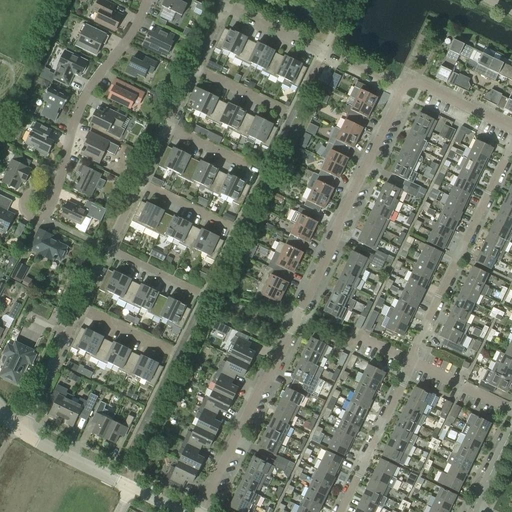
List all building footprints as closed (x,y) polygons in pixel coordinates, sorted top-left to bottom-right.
[(122,16),(113,12),(115,6),(102,0),(98,0),(94,10),(99,13),(95,21),(115,30),(122,16)] [(187,5),(177,0),(164,0),(162,7),(163,7),(159,16),(171,22),(176,13),(182,16),(187,5)] [(205,6),(198,3),(194,12),(200,15),(205,6)] [(105,45),(109,36),(83,24),(79,32),(82,34),(76,45),(96,55),(100,47),(97,45),(99,42),(105,45)] [(150,31),(142,46),(160,55),(162,52),(167,55),(173,43),(171,42),(174,36),(157,27),(154,33),(150,31)] [(224,50),(230,53),(239,34),(233,31),(232,32),(225,29),(225,28),(224,28),(215,48),(223,52),(224,50)] [(244,36),(239,34),(230,53),(235,55),(234,57),(242,61),(252,42),(244,38),(244,36)] [(454,39),(445,57),(456,63),(459,55),(468,59),(473,49),(454,39)] [(260,46),(252,42),(242,61),(250,65),(251,63),(257,66),(266,47),(261,44),(260,46)] [(262,71),(270,75),(279,55),(271,51),(272,49),(266,47),(257,66),(263,68),(262,71)] [(474,71),(484,76),(493,58),(473,49),(468,59),(477,64),(474,71)] [(85,64),(87,61),(65,51),(58,66),(53,78),(68,86),(68,85),(70,80),(71,80),(70,79),(73,73),(79,76),(81,74),(83,73),(86,67),(85,64)] [(287,59),(279,55),(270,75),(278,78),(279,76),(284,79),(294,60),(288,57),(287,59)] [(132,58),(125,73),(136,78),(137,74),(144,77),(147,71),(152,74),(157,63),(145,57),(143,63),(132,58)] [(451,72),(456,63),(445,57),(435,77),(454,86),(454,85),(459,88),(465,76),(460,74),(459,75),(451,72)] [(511,69),(511,67),(493,58),(484,76),(495,81),(498,74),(508,79),(511,69)] [(299,63),(294,60),(284,79),(282,85),(289,88),(291,85),(297,88),(307,68),(306,68),(298,64),(299,63)] [(222,68),(216,65),(214,71),(219,74),(222,68)] [(470,79),(465,76),(459,88),(465,90),(469,82),(470,79)] [(113,89),(109,98),(130,109),(135,98),(140,101),(144,93),(115,79),(111,88),(113,89)] [(49,83),(43,80),(41,85),(46,88),(49,83)] [(328,86),(335,90),(337,84),(330,81),(328,86)] [(250,82),(247,88),(253,90),(256,85),(250,82)] [(350,97),(355,99),(373,108),(377,98),(372,95),(374,90),(359,83),(357,88),(354,87),(350,97)] [(196,87),(186,108),(194,113),(195,110),(201,113),(210,94),(201,90),(201,88),(197,86),(196,87)] [(45,108),(44,107),(41,115),(55,121),(58,114),(57,113),(59,108),(62,109),(65,102),(66,103),(67,101),(66,101),(68,97),(49,88),(47,91),(46,91),(45,93),(46,93),(43,100),(48,102),(45,108)] [(321,89),(317,98),(323,101),(327,92),(321,89)] [(486,101),(491,103),(497,92),(492,89),(490,92),(486,101)] [(482,99),(486,101),(490,92),(486,94),(483,99),(482,99)] [(502,94),(497,92),(491,103),(496,106),(511,114),(511,92),(509,99),(501,95),(502,94)] [(158,102),(161,96),(155,93),(153,99),(158,102)] [(215,97),(210,94),(201,113),(206,116),(205,118),(213,122),(223,102),(215,98),(215,97)] [(343,112),(347,114),(360,120),(362,115),(368,118),(373,108),(355,99),(351,107),(349,106),(346,107),(343,112)] [(231,106),(223,102),(213,122),(221,126),(222,124),(228,126),(237,107),(231,104),(231,106)] [(106,107),(103,113),(96,110),(90,122),(108,131),(107,132),(120,138),(124,130),(120,128),(126,117),(106,107)] [(233,131),(241,135),(250,115),(242,111),(243,110),(237,107),(228,126),(234,129),(233,131)] [(431,132),(436,121),(421,113),(418,119),(415,121),(414,124),(431,132)] [(345,120),(340,130),(358,138),(363,128),(357,125),(360,120),(347,114),(345,119),(345,120)] [(258,119),(250,115),(241,135),(247,138),(245,141),(253,145),(255,139),(265,120),(259,118),(258,119)] [(177,125),(184,128),(186,122),(180,119),(177,125)] [(270,123),(265,120),(255,139),(261,142),(260,144),(268,148),(278,128),(277,128),(269,125),(270,123)] [(36,124),(33,129),(32,132),(31,132),(25,143),(38,149),(37,151),(46,156),(53,142),(46,139),(50,130),(36,124)] [(413,129),(410,134),(426,142),(431,132),(414,124),(413,127),(413,129)] [(193,132),(198,134),(201,128),(196,125),(193,132)] [(340,130),(335,127),(328,142),(329,143),(345,150),(347,146),(353,148),(358,138),(340,130)] [(450,127),(445,139),(450,141),(456,130),(450,127)] [(460,129),(454,141),(460,144),(465,134),(469,135),(471,131),(467,129),(465,132),(460,129)] [(115,155),(119,147),(89,132),(86,139),(88,140),(87,144),(86,144),(83,149),(81,151),(82,152),(81,154),(99,163),(105,150),(115,155)] [(422,152),(426,142),(410,134),(408,139),(406,141),(404,144),(422,152)] [(471,150),(489,158),(493,148),(483,143),(485,141),(478,138),(477,140),(476,140),(471,150)] [(308,143),(301,140),(299,146),(305,149),(308,143)] [(343,155),(345,150),(329,143),(326,148),(320,157),(326,160),(343,168),(348,158),(343,155)] [(401,154),(417,161),(421,163),(422,161),(422,159),(422,158),(421,157),(420,156),(422,152),(404,144),(404,146),(403,149),(401,154)] [(168,147),(167,146),(158,166),(166,170),(167,168),(173,171),(182,152),(176,149),(176,151),(168,147)] [(304,151),(298,148),(296,152),(295,154),(301,157),(304,151)] [(471,150),(467,159),(484,167),(489,158),(471,150)] [(455,153),(450,151),(446,157),(452,160),(455,153)] [(188,154),(182,152),(173,171),(178,173),(177,176),(186,179),(195,160),(187,156),(188,154)] [(28,167),(31,161),(15,154),(12,160),(11,159),(4,174),(5,174),(1,182),(7,185),(8,188),(11,187),(17,190),(21,182),(24,183),(31,169),(28,167)] [(397,160),(395,163),(412,171),(417,161),(401,154),(399,158),(397,160)] [(463,157),(459,166),(462,168),(480,176),(484,167),(467,159),(463,157)] [(204,162),(203,164),(195,160),(186,179),(194,183),(195,181),(200,184),(209,165),(204,162)] [(321,170),(318,175),(331,181),(333,176),(339,179),(343,168),(326,160),(321,170)] [(392,173),(405,180),(407,181),(410,182),(413,183),(417,174),(412,171),(395,163),(394,166),(394,168),(392,173)] [(75,183),(76,183),(73,188),(90,196),(101,175),(81,165),(78,172),(81,173),(77,181),(76,180),(75,183)] [(215,168),(209,165),(200,184),(206,187),(205,189),(213,193),(222,173),(214,169),(215,168)] [(462,168),(458,177),(475,185),(480,176),(462,168)] [(286,172),(284,177),(290,180),(293,174),(287,171),(286,172)] [(221,197),(222,194),(228,197),(237,178),(231,175),(231,177),(222,173),(213,193),(221,197)] [(316,180),(311,190),(329,199),(334,188),(328,186),(331,181),(318,175),(316,180)] [(458,177),(454,186),(471,195),(475,185),(458,177)] [(243,181),(237,178),(228,197),(233,200),(232,202),(241,206),(250,186),(242,182),(243,181)] [(410,182),(407,181),(405,180),(403,185),(407,187),(418,192),(421,187),(413,183),(410,182)] [(387,183),(384,188),(382,190),(381,193),(398,201),(403,191),(387,183)] [(466,204),(471,195),(454,186),(449,196),(466,204)] [(416,197),(418,192),(407,187),(405,192),(416,197)] [(306,201),(304,205),(316,211),(318,206),(324,209),(329,199),(311,190),(306,201)] [(380,195),(380,198),(377,203),(393,211),(398,201),(381,193),(380,195)] [(14,215),(7,212),(12,201),(0,194),(0,230),(5,233),(14,215)] [(449,196),(445,205),(462,213),(466,204),(449,196)] [(141,223),(147,226),(156,207),(150,204),(149,205),(141,202),(142,201),(141,201),(131,221),(140,225),(141,223)] [(68,202),(61,215),(80,224),(85,215),(92,218),(96,209),(85,204),(83,209),(68,202)] [(377,203),(375,208),(373,210),(371,212),(389,220),(393,211),(377,203)] [(511,218),(511,206),(504,203),(499,213),(511,218)] [(445,205),(440,214),(458,222),(462,213),(445,205)] [(161,209),(156,207),(147,226),(152,228),(151,231),(159,234),(169,215),(161,211),(161,209)] [(290,222),(295,224),(313,232),(318,222),(312,220),(314,215),(299,207),(297,212),(295,212),(290,222)] [(368,222),(384,230),(389,220),(371,212),(371,215),(370,218),(368,222)] [(511,218),(499,213),(494,222),(510,230),(511,224),(511,218)] [(453,231),(458,222),(440,214),(436,223),(453,231)] [(177,217),(177,219),(169,215),(159,234),(167,238),(168,236),(174,239),(183,220),(177,217)] [(189,222),(183,220),(174,239),(180,242),(178,244),(187,248),(196,228),(188,224),(189,222)] [(368,222),(366,227),(364,229),(362,231),(379,240),(384,230),(368,222)] [(489,232),(505,239),(505,240),(509,242),(511,236),(511,231),(509,230),(510,230),(494,222),(489,232)] [(436,223),(432,232),(449,241),(453,231),(436,223)] [(290,234),(287,239),(300,245),(302,240),(308,243),(313,232),(295,224),(290,234)] [(196,249),(201,252),(211,233),(205,230),(204,232),(196,228),(187,248),(195,251),(196,249)] [(67,247),(59,243),(51,239),(53,236),(38,229),(29,248),(39,253),(38,254),(52,261),(53,260),(55,260),(55,259),(60,261),(62,258),(64,258),(67,252),(66,250),(67,247)] [(358,242),(374,250),(379,240),(362,231),(361,234),(361,237),(358,242)] [(444,250),(449,241),(432,232),(427,242),(444,250)] [(505,240),(505,239),(489,232),(485,242),(500,249),(505,240)] [(216,236),(211,233),(201,252),(207,255),(206,257),(214,261),(224,241),(223,241),(215,237),(216,236)] [(409,237),(404,246),(410,249),(414,239),(409,237)] [(268,246),(276,248),(277,240),(270,238),(268,246)] [(275,251),(275,252),(298,263),(303,253),(297,250),(300,245),(287,239),(285,244),(285,245),(280,242),(279,242),(275,251)] [(485,242),(480,252),(495,259),(500,249),(485,242)] [(421,254),(438,262),(443,253),(426,245),(421,254)] [(376,251),(374,256),(385,261),(387,256),(376,251)] [(298,263),(275,252),(268,267),(285,275),(288,270),(293,273),(298,263)] [(381,270),(385,261),(374,256),(367,253),(365,257),(354,252),(351,257),(349,259),(348,261),(365,270),(368,263),(381,270)] [(490,269),(495,259),(480,252),(475,262),(490,269)] [(19,256),(13,253),(10,260),(16,263),(19,256)] [(421,254),(417,263),(434,272),(438,262),(421,254)] [(387,256),(385,261),(391,264),(394,258),(388,255),(387,256)] [(167,256),(165,261),(170,264),(173,259),(167,256)] [(346,267),(344,272),(360,279),(365,270),(348,261),(347,264),(346,267)] [(20,283),(28,268),(19,263),(10,278),(20,283)] [(412,273),(429,281),(434,272),(417,263),(412,273)] [(473,266),(468,277),(483,284),(488,274),(473,266)] [(268,267),(261,282),(284,293),(288,283),(283,280),(285,275),(268,267)] [(107,294),(108,291),(114,294),(123,275),(117,272),(116,274),(109,270),(108,270),(99,290),(107,294)] [(340,278),(338,281),(355,289),(360,279),(344,272),(342,276),(340,278)] [(412,273),(408,282),(425,290),(429,281),(412,273)] [(128,278),(123,275),(114,294),(119,297),(118,299),(126,303),(136,283),(128,279),(128,278)] [(22,284),(29,288),(33,281),(26,277),(22,284)] [(463,286),(479,294),(484,296),(489,287),(483,284),(468,277),(463,286)] [(351,299),(355,289),(338,281),(337,284),(337,286),(335,291),(351,299)] [(68,282),(65,290),(72,293),(76,285),(68,282)] [(284,293),(261,282),(257,290),(256,291),(256,293),(257,295),(256,298),(271,306),(273,301),(279,303),(284,293)] [(403,291),(421,299),(425,290),(408,282),(403,291)] [(498,296),(503,284),(499,282),(494,294),(498,296)] [(144,287),(136,283),(126,303),(134,307),(135,305),(141,307),(150,288),(145,286),(144,287)] [(463,286),(459,296),(474,304),(479,294),(463,286)] [(155,292),(156,291),(150,288),(141,307),(147,310),(146,312),(154,316),(163,296),(155,292)] [(329,299),(329,300),(351,311),(355,301),(351,299),(335,291),(333,296),(331,297),(329,299)] [(403,291),(399,300),(416,309),(421,299),(403,291)] [(171,300),(163,296),(154,316),(162,320),(163,318),(168,320),(178,301),(172,299),(171,300)] [(459,296),(454,306),(469,313),(474,304),(459,296)] [(349,310),(329,300),(328,302),(328,304),(328,306),(325,312),(329,314),(326,321),(342,325),(349,310)] [(395,309),(412,318),(416,309),(399,300),(395,309)] [(174,323),(173,325),(181,329),(191,309),(190,309),(182,306),(183,304),(178,301),(168,320),(174,323)] [(14,319),(21,305),(15,302),(8,316),(14,319)] [(465,323),(469,313),(454,306),(449,316),(465,323)] [(390,319),(407,327),(412,318),(395,309),(390,307),(386,316),(390,319)] [(378,313),(373,310),(367,322),(372,325),(378,313)] [(355,326),(360,329),(365,318),(360,315),(355,326)] [(445,325),(460,333),(460,332),(465,323),(449,316),(445,325)] [(393,332),(403,337),(407,327),(390,319),(385,328),(387,329),(385,331),(392,334),(393,332)] [(229,328),(214,320),(211,328),(226,335),(229,328)] [(462,333),(460,332),(460,333),(445,325),(444,326),(442,326),(440,331),(441,332),(439,336),(445,339),(442,345),(461,354),(464,348),(461,347),(466,336),(462,334),(462,333)] [(80,349),(86,352),(95,333),(89,330),(89,332),(81,328),(80,327),(71,347),(79,351),(80,349)] [(101,335),(95,333),(86,352),(91,354),(90,357),(99,361),(108,341),(100,337),(101,335)] [(226,354),(230,356),(249,365),(255,353),(249,350),(251,344),(234,336),(226,354)] [(312,338),(309,344),(307,346),(306,349),(323,357),(328,346),(312,338)] [(108,362),(113,365),(122,346),(117,343),(116,345),(108,341),(99,361),(107,364),(108,362)] [(36,355),(33,354),(19,347),(18,349),(8,344),(3,354),(4,354),(2,357),(2,358),(1,360),(1,361),(2,363),(2,364),(3,365),(4,366),(5,367),(1,377),(17,385),(28,363),(31,364),(36,355)] [(128,349),(122,346),(113,365),(119,368),(118,370),(126,374),(135,354),(127,350),(128,349)] [(302,359),(318,367),(323,357),(306,349),(305,351),(305,354),(302,359)] [(347,355),(342,352),(337,364),(342,366),(347,355)] [(135,375),(141,378),(150,359),(144,356),(143,358),(135,354),(126,374),(134,378),(135,375)] [(511,369),(511,357),(505,354),(500,364),(511,369)] [(352,368),(357,357),(352,355),(346,366),(352,368)] [(222,361),(217,371),(230,378),(234,380),(237,374),(243,377),(249,365),(230,356),(226,363),(222,361)] [(156,362),(150,359),(141,378),(146,381),(145,383),(154,387),(163,367),(155,363),(156,362)] [(302,359),(300,364),(298,365),(297,367),(296,368),(314,376),(318,378),(323,369),(318,367),(302,359)] [(76,372),(79,366),(68,361),(66,367),(76,372)] [(511,379),(511,369),(500,364),(496,362),(491,372),(511,381),(511,379)] [(368,364),(363,374),(381,383),(385,373),(375,368),(376,366),(370,363),(369,365),(368,364)] [(318,379),(318,378),(314,376),(296,368),(296,370),(295,371),(295,374),(293,379),(298,381),(296,386),(312,394),(319,379),(318,379)] [(353,389),(360,372),(353,369),(346,387),(353,389)] [(511,381),(491,372),(487,370),(482,381),(481,380),(478,386),(489,391),(492,386),(506,392),(508,388),(510,388),(511,384),(511,382),(511,381)] [(234,380),(230,378),(217,371),(212,382),(216,384),(213,391),(232,400),(238,388),(232,385),(234,380)] [(376,392),(381,383),(363,374),(359,384),(376,392)] [(372,401),(376,392),(359,384),(354,393),(372,401)] [(62,418),(72,397),(73,396),(66,393),(68,390),(57,385),(56,388),(50,398),(56,401),(49,415),(56,418),(57,416),(62,418)] [(296,386),(294,391),(288,388),(286,393),(285,394),(284,395),(283,397),(282,398),(299,406),(304,397),(309,399),(311,394),(312,395),(312,394),(296,386)] [(410,397),(426,405),(430,407),(436,395),(431,392),(430,394),(415,387),(410,397)] [(200,406),(213,413),(217,415),(220,409),(226,412),(232,400),(213,391),(209,398),(205,396),(200,406)] [(91,393),(87,401),(84,407),(81,413),(88,417),(98,397),(91,393)] [(367,410),(372,401),(354,393),(350,402),(367,410)] [(492,393),(491,398),(500,402),(502,397),(492,393)] [(82,406),(84,407),(87,401),(80,398),(79,401),(72,397),(62,418),(67,421),(66,423),(72,426),(79,412),(82,406)] [(410,397),(406,407),(421,414),(426,405),(410,397)] [(278,408),(294,416),(299,406),(282,398),(281,401),(281,403),(278,408)] [(104,438),(112,421),(115,414),(104,409),(106,404),(101,401),(93,418),(98,420),(92,432),(104,438)] [(446,401),(441,411),(447,414),(452,403),(446,401)] [(363,419),(367,410),(350,402),(346,411),(363,419)] [(455,418),(461,408),(455,405),(450,415),(455,418)] [(215,420),(217,415),(213,413),(200,406),(195,417),(199,419),(196,426),(215,435),(221,423),(215,420)] [(426,416),(421,414),(406,407),(401,417),(416,424),(421,426),(426,416)] [(248,411),(249,416),(258,413),(256,408),(248,411)] [(278,408),(276,413),(274,415),(273,417),(290,426),(294,416),(278,408)] [(346,411),(341,420),(358,429),(363,419),(346,411)] [(123,426),(112,421),(104,438),(115,443),(121,431),(126,434),(134,417),(128,415),(123,426)] [(447,421),(445,426),(449,428),(451,423),(453,424),(455,418),(450,415),(447,421)] [(475,416),(470,426),(486,434),(491,423),(475,416)] [(269,428),(285,435),(290,426),(273,417),(272,420),(271,423),(269,428)] [(412,434),(416,424),(401,417),(396,426),(412,434)] [(354,438),(358,429),(341,420),(337,429),(354,438)] [(486,434),(470,426),(466,424),(461,434),(481,443),(486,434)] [(200,450),(203,445),(209,448),(215,435),(196,426),(192,433),(188,431),(183,442),(196,448),(200,450)] [(396,426),(391,436),(412,446),(417,436),(412,434),(396,426)] [(269,428),(267,432),(265,434),(263,437),(281,445),(285,435),(269,428)] [(337,429),(332,439),(350,447),(354,438),(337,429)] [(481,443),(461,434),(460,433),(456,443),(457,443),(477,453),(481,443)] [(387,446),(402,453),(408,456),(412,446),(391,436),(387,446)] [(276,455),(281,445),(263,437),(262,439),(262,442),(260,448),(276,455)] [(345,456),(350,447),(332,439),(328,448),(345,456)] [(182,454),(178,461),(198,471),(204,459),(198,456),(200,450),(196,448),(183,442),(178,452),(182,454)] [(457,443),(452,453),(472,463),(477,453),(457,443)] [(397,463),(402,453),(387,446),(382,456),(397,463)] [(326,451),(322,461),(339,469),(344,459),(326,451)] [(472,463),(452,453),(451,453),(446,463),(452,465),(467,473),(472,463)] [(278,456),(275,461),(286,466),(289,461),(278,456)] [(261,472),(266,475),(270,477),(274,467),(272,466),(273,466),(271,465),(268,463),(255,457),(252,462),(251,463),(250,464),(250,465),(249,466),(261,472)] [(284,472),(286,466),(275,461),(270,459),(268,463),(271,465),(273,466),(272,466),(274,467),(284,472)] [(375,469),(383,472),(391,476),(396,466),(380,459),(375,469)] [(197,472),(198,471),(178,461),(175,468),(171,466),(166,477),(164,482),(179,490),(181,485),(183,485),(185,481),(185,480),(192,483),(197,472)] [(335,478),(339,469),(322,461),(317,470),(335,478)] [(452,465),(447,475),(462,482),(467,473),(452,465)] [(261,485),(266,475),(249,466),(248,469),(248,472),(245,477),(261,485)] [(391,476),(383,472),(375,469),(371,479),(386,486),(391,476)] [(317,470),(313,479),(330,487),(335,478),(317,470)] [(462,482),(447,475),(442,472),(437,482),(458,492),(462,482)] [(257,494),(261,485),(245,477),(243,482),(241,484),(240,486),(257,494)] [(326,497),(330,487),(313,479),(308,488),(326,497)] [(371,479),(366,488),(382,496),(386,486),(371,479)] [(252,504),(257,494),(240,486),(239,489),(238,492),(236,496),(252,504)] [(321,506),(326,497),(308,488),(304,497),(321,506)] [(377,505),(382,508),(387,498),(382,496),(366,488),(362,498),(377,505)] [(441,488),(436,498),(451,506),(456,495),(441,488)] [(252,504),(236,496),(233,502),(231,504),(231,507),(231,508),(239,511),(252,511),(256,506),(252,504)] [(311,511),(318,511),(321,506),(304,497),(300,506),(311,511)] [(380,511),(382,508),(377,505),(362,498),(357,508),(366,511),(380,511)] [(436,498),(431,508),(440,511),(448,511),(451,506),(436,498)]
